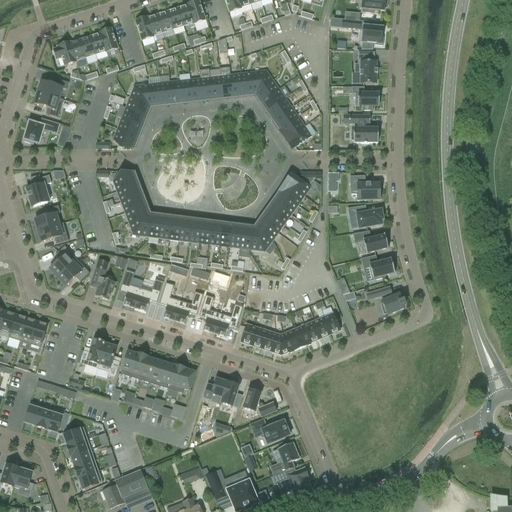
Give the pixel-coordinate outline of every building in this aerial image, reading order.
[(240,8),(237,0),(224,0),(229,13),(240,10),(240,8)] [(248,0),(237,0),(240,8),(250,5),(248,0)] [(362,0),(361,10),(363,10),(362,13),(373,14),(374,14),(373,14),(374,11),(384,12),(384,8),(387,9),(387,5),(387,0),(385,0),(384,0),(362,0)] [(187,6),(193,24),(193,25),(205,21),(198,1),(187,5),(187,6)] [(187,6),(177,10),(183,27),(193,24),(187,6)] [(177,10),(167,13),(173,30),(183,27),(177,10)] [(167,13),(157,16),(163,33),(173,30),(167,13)] [(157,16),(147,19),(153,37),(163,33),(157,16)] [(153,37),(147,19),(146,18),(135,22),(142,42),(153,38),(153,37)] [(342,21),(341,30),(359,31),(358,42),(361,43),(360,51),(372,51),(372,44),(374,44),(374,46),(382,47),(383,39),(381,39),(382,30),(382,29),(366,27),(366,23),(342,21)] [(100,35),(105,52),(106,53),(117,50),(111,30),(99,33),(100,35)] [(100,35),(90,38),(95,55),(105,52),(100,35)] [(90,38),(80,41),(85,58),(95,55),(90,38)] [(227,53),(226,44),(225,40),(219,42),(218,42),(219,54),(227,53)] [(80,41),(70,45),(75,62),(85,58),(80,41)] [(75,62),(70,45),(69,43),(57,47),(58,49),(53,51),(56,60),(62,59),(64,67),(76,63),(75,62)] [(375,63),(374,63),(374,53),(357,53),(357,66),(355,66),(355,76),(360,76),(360,84),(360,85),(360,84),(375,85),(376,85),(376,63),(376,62),(375,62),(375,63)] [(256,94),(272,82),(265,73),(250,74),(252,94),(256,94)] [(242,95),(252,94),(250,74),(240,76),(242,95)] [(232,96),(242,95),(240,76),(230,77),(232,96)] [(222,98),(232,96),(230,77),(220,78),(222,98)] [(212,99),(222,98),(220,78),(210,79),(212,99)] [(202,100),(212,99),(210,79),(200,80),(202,100)] [(56,80),(54,86),(41,82),(38,94),(58,100),(62,89),(66,91),(68,84),(56,80)] [(200,80),(190,81),(192,101),(202,100),(200,80)] [(190,81),(180,82),(182,102),(192,101),(190,81)] [(182,102),(180,82),(170,84),(172,103),(182,102)] [(262,102),(278,91),(272,82),(256,94),(262,102)] [(162,105),(172,103),(170,84),(159,85),(162,105)] [(152,106),(162,105),(159,85),(150,86),(152,106)] [(149,106),(152,106),(150,86),(134,88),(130,99),(149,106)] [(378,108),(378,94),(363,94),(363,88),(351,88),(351,95),(354,95),(354,107),(357,107),(357,108),(358,108),(358,107),(361,107),(361,112),(372,112),(372,107),(378,107),(378,108)] [(268,111),(284,100),(278,91),(262,102),(268,111)] [(58,119),(63,101),(58,100),(38,94),(34,105),(47,109),(45,115),(58,119)] [(144,116),(149,106),(130,99),(126,109),(144,116)] [(275,121),(291,109),(284,100),(268,111),(275,121)] [(120,107),(115,117),(122,120),(140,127),(144,116),(126,109),(120,107)] [(281,130),(297,119),(291,109),(275,121),(281,130)] [(369,144),(377,144),(378,129),(367,129),(367,125),(370,125),(370,117),(350,117),(350,125),(355,125),(355,129),(353,129),(353,131),(351,131),(351,141),(353,141),(353,144),(361,144),(361,145),(369,145),(369,144)] [(297,119),(281,130),(288,139),(304,128),(297,119)] [(59,125),(42,120),(40,126),(29,123),(24,140),(23,143),(33,146),(34,143),(39,145),(42,133),(47,135),(48,132),(56,134),(59,125)] [(136,138),(140,127),(122,120),(117,131),(136,138)] [(63,128),(61,135),(68,137),(70,130),(63,128)] [(311,138),(304,128),(288,139),(294,149),(311,138)] [(113,141),(132,149),(136,138),(117,131),(113,141)] [(56,172),(53,172),(55,181),(65,179),(63,172),(56,172)] [(117,193),(136,185),(131,174),(113,182),(117,193)] [(294,176),(287,186),(303,197),(310,188),(309,187),(313,181),(314,180),(314,174),(306,174),(300,174),(300,181),(294,176)] [(30,179),(32,188),(26,190),(31,209),(49,203),(47,196),(50,195),(47,186),(51,184),(49,177),(40,180),(39,177),(30,179)] [(364,177),(349,177),(350,193),(356,193),(356,201),(380,201),(380,184),(365,185),(364,177)] [(136,185),(117,193),(121,203),(140,196),(136,185)] [(297,207),(303,197),(287,186),(281,195),(297,207)] [(274,204),(290,216),(297,207),(281,195),(274,204)] [(121,203),(125,214),(144,207),(140,196),(121,203)] [(284,225),(290,216),(274,204),(267,214),(284,225)] [(60,214),(58,207),(46,210),(47,217),(35,220),(38,232),(59,226),(55,215),(60,214)] [(129,224),(148,217),(144,207),(125,214),(129,224)] [(366,214),(365,207),(347,210),(348,216),(356,215),(358,228),(381,225),(381,221),(382,221),(381,211),(366,214)] [(277,234),(284,225),(267,214),(261,223),(277,234)] [(151,218),(148,217),(129,224),(133,236),(149,238),(151,218)] [(158,239),(161,219),(151,218),(149,238),(158,239)] [(158,239),(169,240),(171,220),(161,219),(158,239)] [(169,240),(179,241),(181,222),(171,220),(169,240)] [(188,243),(191,223),(181,222),(179,241),(188,243)] [(199,244),(201,224),(191,223),(188,243),(199,244)] [(271,243),(277,234),(261,223),(255,231),(271,243)] [(68,242),(63,224),(59,226),(38,232),(41,243),(54,239),(56,246),(68,242)] [(199,244),(209,245),(212,225),(201,224),(199,244)] [(209,245),(219,247),(222,227),(212,225),(209,245)] [(222,227),(219,247),(229,248),(232,228),(222,227)] [(239,249),(242,229),(232,228),(229,248),(239,249)] [(239,249),(238,257),(248,258),(249,250),(252,231),(242,229),(239,249)] [(255,231),(252,231),(249,250),(264,252),(271,243),(255,231)] [(383,235),(384,236),(370,240),(369,233),(353,235),(355,244),(364,242),(367,255),(368,255),(368,254),(387,249),(387,250),(388,250),(388,249),(384,236),(384,235),(383,235)] [(59,261),(49,270),(57,279),(77,261),(64,247),(55,256),(59,261)] [(381,280),(381,278),(394,274),(390,260),(377,263),(375,257),(360,260),(362,269),(363,269),(369,267),(373,282),(381,280)] [(117,258),(114,268),(123,271),(126,261),(117,258)] [(129,260),(127,268),(135,271),(137,263),(129,260)] [(77,261),(57,279),(65,287),(75,278),(80,283),(89,274),(84,269),(77,261)] [(106,271),(96,268),(90,287),(97,290),(95,297),(108,301),(111,294),(112,294),(115,283),(103,280),(106,271)] [(126,271),(119,292),(126,294),(123,306),(134,310),(140,290),(130,287),(133,279),(134,274),(126,271)] [(140,290),(134,310),(146,313),(149,302),(157,304),(163,283),(155,281),(153,285),(151,293),(140,290)] [(166,284),(159,305),(166,307),(163,319),(174,322),(180,302),(170,299),(174,287),(166,284)] [(346,287),(340,289),(341,294),(343,296),(349,294),(346,287)] [(391,295),(389,288),(373,293),(375,300),(380,298),(382,302),(381,302),(382,304),(380,305),(383,316),(387,315),(387,316),(403,310),(402,307),(405,305),(403,301),(402,301),(399,295),(392,298),(391,295)] [(180,302),(174,322),(185,326),(189,314),(196,317),(203,296),(195,293),(191,306),(180,302)] [(353,293),(343,296),(345,303),(356,300),(353,293)] [(205,296),(199,317),(206,320),(202,331),(214,335),(220,315),(210,312),(214,299),(205,296)] [(220,315),(214,335),(225,338),(229,327),(236,329),(243,308),(234,306),(230,318),(220,315)] [(16,316),(6,313),(0,331),(10,334),(11,335),(16,316)] [(333,315),(322,319),(329,336),(340,331),(333,315)] [(27,320),(16,316),(11,335),(10,334),(9,339),(20,342),(27,320)] [(322,319),(312,324),(319,340),(329,336),(322,319)] [(37,323),(27,320),(20,342),(30,345),(37,323)] [(48,326),(37,323),(30,345),(41,349),(48,326)] [(312,324),(302,328),(309,344),(319,340),(312,324)] [(257,330),(246,326),(241,343),(252,347),(257,330)] [(302,328),(292,332),(299,350),(310,345),(309,344),(302,328)] [(268,333),(257,330),(252,347),(262,350),(268,333)] [(292,332),(282,336),(289,353),(290,354),(299,350),(292,332)] [(276,336),(268,333),(262,350),(271,353),(276,336)] [(280,337),(276,336),(271,353),(281,356),(289,353),(282,336),(280,337)] [(83,352),(79,364),(98,370),(105,345),(106,344),(103,344),(104,342),(97,340),(96,341),(94,341),(90,354),(83,352)] [(107,345),(105,345),(98,370),(108,373),(107,377),(114,379),(119,363),(113,361),(117,348),(114,348),(114,346),(107,344),(107,345)] [(137,355),(127,352),(120,375),(130,378),(137,355)] [(130,378),(140,381),(147,358),(137,355),(130,378)] [(149,384),(156,361),(147,359),(147,358),(140,381),(149,384)] [(149,384),(159,387),(166,364),(156,361),(149,384)] [(175,367),(166,364),(159,387),(161,383),(169,386),(168,390),(176,367),(175,367)] [(168,390),(178,393),(185,370),(176,367),(168,390)] [(189,392),(195,374),(185,371),(186,370),(185,370),(179,389),(178,393),(183,395),(184,390),(189,392)] [(69,386),(72,387),(78,389),(81,390),(84,382),(77,379),(79,375),(74,373),(72,378),(69,386)] [(208,386),(204,398),(210,400),(212,395),(223,398),(227,384),(216,380),(214,388),(208,386)] [(223,398),(221,404),(238,409),(241,397),(236,395),(239,387),(227,384),(223,398)] [(66,391),(64,398),(74,401),(76,394),(66,391)] [(247,391),(241,410),(254,414),(255,410),(257,411),(260,419),(275,414),(272,405),(262,409),(261,406),(257,405),(260,395),(259,395),(260,393),(252,391),(251,392),(247,391)] [(113,394),(110,401),(117,403),(118,401),(120,396),(113,394)] [(24,424),(35,427),(42,407),(30,403),(24,424)] [(182,421),(185,410),(174,406),(170,417),(182,421)] [(53,410),(42,407),(35,427),(47,431),(53,410)] [(53,410),(47,431),(57,434),(64,413),(53,410)] [(263,420),(250,426),(255,439),(263,436),(267,445),(289,436),(289,435),(291,434),(287,426),(286,427),(283,422),(277,425),(277,424),(268,428),(267,429),(263,420)] [(221,436),(221,437),(233,432),(232,429),(224,427),(221,436)] [(87,440),(83,429),(63,436),(67,447),(87,440)] [(91,451),(87,440),(67,447),(66,447),(70,458),(71,458),(91,451)] [(278,465),(269,468),(273,477),(291,469),(289,464),(299,460),(292,444),(277,450),(277,451),(281,460),(276,461),(278,465)] [(74,468),(94,461),(91,451),(71,458),(74,468)] [(202,467),(214,462),(210,451),(197,456),(202,467)] [(112,455),(105,458),(109,469),(110,468),(116,466),(115,461),(112,455)] [(245,459),(244,460),(250,473),(256,470),(251,457),(245,459)] [(78,480),(98,473),(94,461),(74,468),(78,480)] [(0,474),(0,485),(0,484),(13,488),(19,471),(19,469),(6,465),(5,467),(4,467),(1,475),(0,474)] [(145,470),(149,482),(158,479),(153,467),(145,470)] [(295,471),(294,468),(291,469),(273,477),(272,477),(273,478),(271,479),(274,486),(294,478),(298,487),(291,490),(294,497),(311,490),(307,479),(308,479),(304,469),(295,473),(295,471)] [(19,471),(13,488),(14,488),(20,490),(20,488),(31,491),(33,485),(29,484),(32,475),(32,474),(20,470),(20,469),(19,469),(19,471)] [(102,492),(110,511),(124,504),(122,500),(148,489),(140,471),(121,479),(114,481),(114,482),(116,486),(102,492)] [(219,472),(204,478),(218,511),(219,511),(215,502),(228,496),(233,507),(235,511),(237,511),(243,510),(244,511),(251,509),(250,507),(258,504),(249,482),(248,482),(227,491),(223,481),(219,472)] [(98,473),(78,480),(82,491),(102,484),(98,473)] [(186,474),(181,476),(184,485),(190,483),(186,474)] [(270,504),(265,492),(258,494),(264,507),(264,506),(270,504)] [(47,496),(39,498),(41,505),(49,503),(47,496)] [(178,511),(200,511),(198,505),(194,506),(192,500),(182,503),(185,510),(178,511)]
